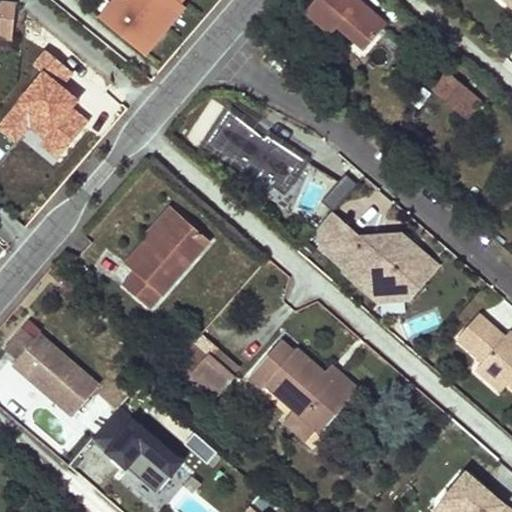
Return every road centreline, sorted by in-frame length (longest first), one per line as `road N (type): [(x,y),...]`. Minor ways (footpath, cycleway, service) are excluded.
road 1 (residential): [(214,39),(511,290)]
road 2 (residential): [(0,292),(214,39)]
road 3 (unknown): [(158,106),(37,0)]
